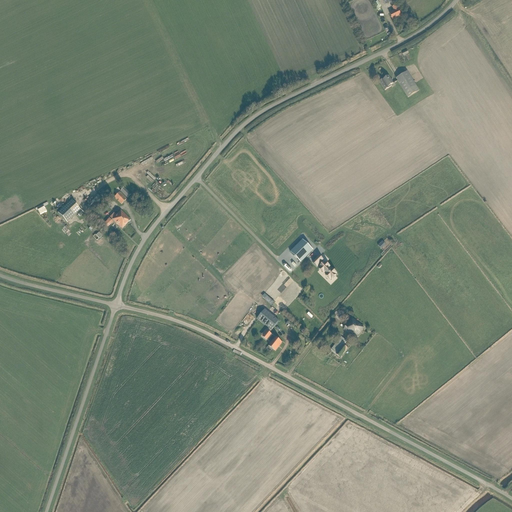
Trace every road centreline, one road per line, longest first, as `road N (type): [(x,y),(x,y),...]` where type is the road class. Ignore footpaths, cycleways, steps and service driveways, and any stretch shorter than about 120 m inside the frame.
road 1 (unclassified): [(115,305),(145,237),(250,117),(402,42),(457,0)]
road 2 (unclassified): [(511,500),(234,348),(115,305)]
road 3 (unclassified): [(41,511),(115,305)]
